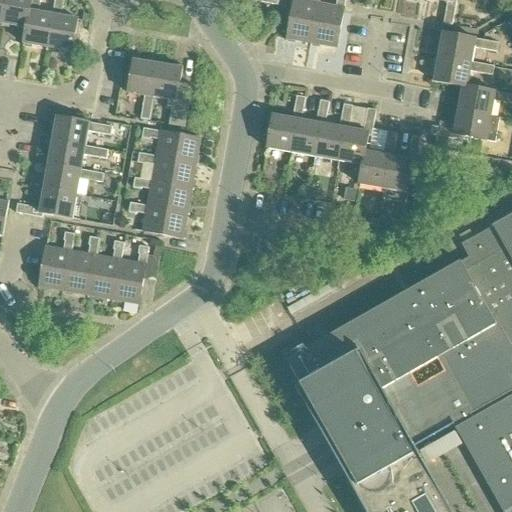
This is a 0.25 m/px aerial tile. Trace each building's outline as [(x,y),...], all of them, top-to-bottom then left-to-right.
[(7,0),(3,26),(26,30),(27,30),(30,13),(31,13),(33,0),(7,0)] [(24,46),(48,50),(54,17),(53,17),(39,14),(41,2),(41,0),(33,0),(31,13),(30,13),(27,30),(26,30),(24,46)] [(54,17),(48,50),(73,54),(79,21),(62,18),(64,0),(55,0),(53,17),(54,17)] [(287,41),(312,45),(319,6),(320,6),(320,0),(312,0),(311,4),(294,1),(287,41)] [(319,6),(312,45),(337,50),(346,0),(337,0),(336,9),(320,6),(319,6)] [(428,0),(448,3),(443,26),(452,28),(457,2),(453,1),(453,0),(428,0)] [(443,35),(439,60),(472,65),(472,64),(474,50),(497,54),(499,45),(443,35)] [(434,84),(463,89),(467,89),(470,74),(493,78),(495,68),(472,64),(472,65),(439,60),(434,84)] [(150,122),(154,100),(152,99),(158,66),(134,62),(128,95),(145,98),(141,121),(150,122)] [(192,87),(180,85),(183,71),(158,66),(152,99),(154,100),(168,102),(167,111),(187,114),(192,87)] [(463,89),(458,113),(491,119),(491,118),(494,103),(511,105),(511,96),(467,89),(463,89)] [(267,150),(292,155),(298,122),(302,123),(306,100),(297,98),(293,121),(273,117),(267,150)] [(292,155),(315,159),(321,126),(326,127),(330,104),(321,102),(317,125),(302,123),(298,122),(292,155)] [(315,159),(339,163),(345,130),(349,131),(353,108),(344,107),(340,129),(326,127),(321,126),(315,159)] [(339,163),(362,167),(363,168),(365,154),(366,154),(369,138),(372,139),(375,123),(377,112),(368,111),(364,134),(349,131),(345,130),(339,163)] [(491,119),(458,113),(455,132),(432,128),(431,137),(457,142),(458,138),(495,144),(499,119),(491,118),(491,119)] [(57,119),(53,144),(86,149),(86,148),(88,134),(111,138),(113,129),(57,119)] [(160,142),(157,158),(157,159),(196,166),(201,141),(144,130),(142,140),(150,142),(151,140),(160,142)] [(359,186),(383,191),(389,158),(393,159),(397,136),(388,134),(384,157),(366,154),(365,154),(363,168),(362,167),(359,186)] [(389,158),(383,191),(408,195),(413,166),(416,166),(421,140),(412,138),(408,161),(393,159),(389,158)] [(53,144),(49,167),(81,173),(82,172),(84,157),(107,161),(109,152),(86,148),(86,149),(53,144)] [(155,167),(152,183),(152,184),(192,191),(196,166),(157,159),(157,158),(139,155),(138,165),(146,166),(146,165),(155,167)] [(49,167),(44,191),(77,197),(80,181),(103,185),(105,176),(82,172),(81,173),(49,167)] [(151,192),(148,208),(148,209),(188,216),(192,191),(152,184),(152,183),(135,180),(133,190),(142,191),(142,190),(151,192)] [(346,190),(344,202),(355,204),(357,192),(346,190)] [(77,197),(44,191),(41,210),(18,206),(16,215),(43,220),(43,216),(73,221),(77,197)] [(321,193),(310,191),(308,200),(319,202),(321,193)] [(0,237),(3,238),(9,206),(0,204),(0,237)] [(148,209),(148,208),(131,205),(129,215),(137,216),(137,215),(147,216),(143,234),(183,241),(188,216),(148,209)] [(300,387),(296,390),(332,453),(365,511),(451,511),(415,448),(453,427),(501,511),(511,511),(511,217),(492,228),(492,229),(461,246),(469,259),(287,363),(300,387)] [(39,289),(64,293),(71,254),(72,254),(75,236),(65,235),(64,243),(65,243),(64,252),(46,249),(39,289)] [(64,293),(89,298),(96,258),(97,258),(100,241),(90,239),(89,247),(90,248),(88,257),(72,254),(71,254),(64,293)] [(151,241),(150,247),(162,250),(162,249),(163,244),(151,241)] [(89,298),(114,302),(121,263),(122,263),(125,245),(115,244),(113,252),(115,252),(113,261),(97,258),(96,258),(89,298)] [(121,263),(114,302),(139,307),(144,281),(156,283),(160,260),(148,258),(150,250),(140,248),(138,256),(140,256),(138,266),(122,263),(121,263)]
